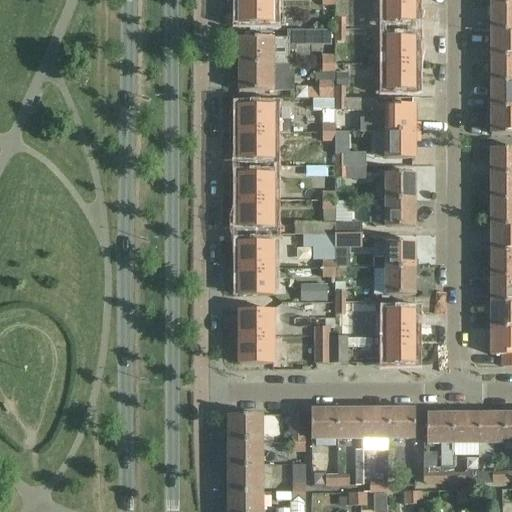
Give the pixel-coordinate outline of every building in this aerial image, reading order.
[(272,0),(238,0),(238,24),(272,24),(272,0)] [(414,24),(414,0),(384,0),(384,24),(414,24)] [(511,6),(490,7),(490,33),(511,32),(511,6)] [(333,20),(333,31),(345,31),(345,20),(333,20)] [(345,42),(345,31),(333,31),(333,42),(345,42)] [(511,32),(490,33),(490,58),(511,58),(511,32)] [(238,67),(272,67),(288,67),(288,39),(238,39),(238,67)] [(384,39),(384,65),(414,65),(414,39),(384,39)] [(333,56),(321,56),(321,67),(333,67),(333,56)] [(490,84),(511,84),(511,58),(490,58),(490,84)] [(414,65),(384,65),(384,92),(414,92),(414,65)] [(272,67),(238,67),(238,93),(280,93),(280,76),(272,76),(272,67)] [(334,76),(333,67),(321,67),(322,76),(334,76)] [(336,88),(345,88),(345,74),(336,74),(336,88)] [(320,82),(320,100),(333,100),(333,89),(333,82),(320,82)] [(511,84),(490,84),(490,110),(511,109),(511,84)] [(333,100),(345,100),(345,88),(336,88),(334,88),(334,89),(333,89),(333,100)] [(334,113),(334,111),(333,111),(333,100),(320,100),(312,100),(312,111),(321,111),(321,124),(334,124),(334,113)] [(375,100),(370,100),(345,100),(333,100),(333,111),(334,111),(334,113),(375,113),(375,100)] [(272,134),(290,134),(290,120),(288,120),(288,110),(272,109),(272,107),(238,107),(238,134),(272,134)] [(385,133),(414,133),(414,107),(385,107),(385,120),(361,120),(361,133),(385,133)] [(511,109),(490,110),(490,136),(511,135),(511,109)] [(321,134),(334,134),(334,125),(321,125),(321,134)] [(414,133),(385,133),(385,160),(414,160),(414,133)] [(272,161),(272,134),(238,134),(238,161),(272,161)] [(334,143),(334,134),(321,134),(321,144),(334,143)] [(511,150),(490,150),(490,176),(511,176),(511,150)] [(334,167),(334,168),(365,168),(365,155),(344,155),(344,156),(334,156),(334,167)] [(334,168),(334,181),(365,180),(365,168),(334,168)] [(239,176),(239,202),(273,202),(273,175),(239,176)] [(385,202),(414,202),(414,175),(385,175),(385,202)] [(490,202),(511,201),(511,176),(490,176),(490,202)] [(334,193),(322,193),(322,202),(334,202),(334,193)] [(511,201),(490,202),(490,228),(511,227),(511,201)] [(273,229),(273,202),(239,202),(239,229),(273,229)] [(334,236),(334,224),(334,202),(322,202),(322,213),(324,213),(324,224),(294,224),(294,237),(303,237),(334,236)] [(370,202),(370,224),(376,229),(414,229),(414,202),(385,202),(370,202)] [(334,224),(334,236),(362,236),(362,224),(334,224)] [(511,227),(490,228),(490,253),(511,253),(511,252),(511,227)] [(335,262),(335,249),(335,247),(334,236),(303,237),(303,249),(312,249),(312,262),(322,262),(335,262)] [(334,236),(335,247),(335,249),(362,249),(362,236),(334,236)] [(239,271),(273,270),(272,244),(239,244),(239,271)] [(373,270),(385,270),(414,270),(414,244),(385,244),(385,259),(373,259),(373,270)] [(511,252),(490,253),(490,279),(511,278),(511,252)] [(335,270),(335,262),(322,262),(322,270),(335,270)] [(273,270),(239,271),(239,297),(273,297),(273,270)] [(335,280),(335,270),(322,270),(322,280),(335,280)] [(414,297),(414,270),(385,270),(385,297),(414,297)] [(511,278),(490,279),(490,305),(511,304),(511,278)] [(326,286),(301,286),(301,302),(326,302),(326,286)] [(335,292),(335,304),(343,304),(343,292),(335,292)] [(343,304),(335,304),(335,316),(343,316),(343,304)] [(511,330),(511,304),(490,305),(491,330),(511,330)] [(239,312),(239,339),(273,339),(272,312),(239,312)] [(385,312),(385,339),(414,339),(414,312),(385,312)] [(315,329),(315,338),(330,338),(330,329),(315,329)] [(511,330),(491,330),(491,357),(502,356),(502,368),(511,368),(511,330)] [(315,338),(315,365),(330,365),(330,338),(315,338)] [(347,338),(330,338),(330,365),(347,365),(347,338)] [(273,339),(239,339),(239,366),(273,366),(273,339)] [(414,339),(385,339),(385,365),(414,365),(414,339)] [(311,441),(337,441),(337,411),(311,412),(311,441)] [(337,441),(363,441),(363,411),(337,411),(337,441)] [(363,441),(388,441),(388,411),(363,411),(363,441)] [(388,411),(388,441),(414,441),(414,411),(388,411)] [(453,485),(453,473),(452,455),(453,455),(452,416),(426,416),(426,445),(440,445),(441,469),(423,469),(423,474),(422,475),(422,486),(453,485)] [(478,445),(478,416),(452,416),(453,455),(468,455),(467,445),(478,445)] [(478,416),(478,445),(504,445),(504,416),(478,416)] [(228,417),(228,443),(262,443),(262,417),(228,417)] [(292,443),(305,443),(305,417),(290,417),(290,434),(292,434),(292,443)] [(228,469),(262,469),(262,443),(228,443),(228,469)] [(305,453),(305,443),(292,443),(292,453),(305,453)] [(362,487),(362,451),(354,451),(355,487),(362,487)] [(262,494),(262,469),(228,469),(228,494),(262,494)] [(453,473),(453,485),(477,484),(477,470),(468,471),(465,473),(453,473)] [(492,485),(504,485),(504,473),(491,473),(492,485)] [(325,487),(337,487),(337,476),(325,476),(325,487)] [(348,487),(348,476),(337,476),(337,487),(348,487)] [(370,495),(384,495),(384,484),(370,484),(370,495)] [(398,484),(384,484),(384,495),(398,494),(398,484)] [(292,494),(305,494),(305,485),(292,485),(292,494)] [(412,494),(413,505),(422,505),(422,493),(412,494)] [(465,505),(465,493),(456,493),(456,505),(465,505)] [(261,511),(262,494),(228,494),(227,511),(261,511)] [(305,494),(292,494),(292,503),(305,503),(305,494)] [(366,494),(360,495),(357,495),(357,506),(360,506),(366,506),(366,494)] [(403,506),(413,505),(412,494),(403,494),(403,506)] [(357,506),(357,495),(348,495),(348,506),(357,506)] [(387,511),(387,497),(374,498),(374,511),(387,511)]
